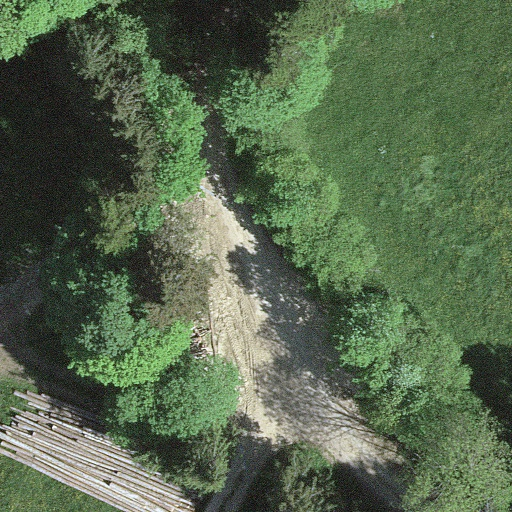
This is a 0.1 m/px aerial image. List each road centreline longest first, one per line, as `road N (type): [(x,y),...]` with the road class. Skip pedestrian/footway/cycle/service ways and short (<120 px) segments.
road 1 (track): [(429,511),(310,380),(212,167),(196,58),(216,0)]
road 2 (track): [(310,380),(236,511)]
